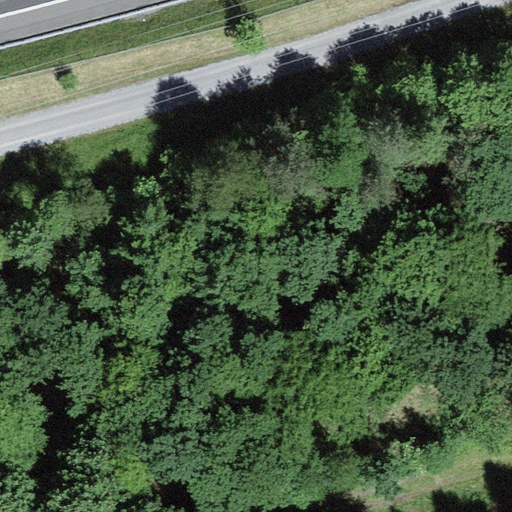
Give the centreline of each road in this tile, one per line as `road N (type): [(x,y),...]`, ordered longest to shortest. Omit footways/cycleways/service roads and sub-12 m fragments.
road 1 (track): [(0,139),(337,57),(469,0)]
road 2 (track): [(270,511),(292,499),(511,501)]
